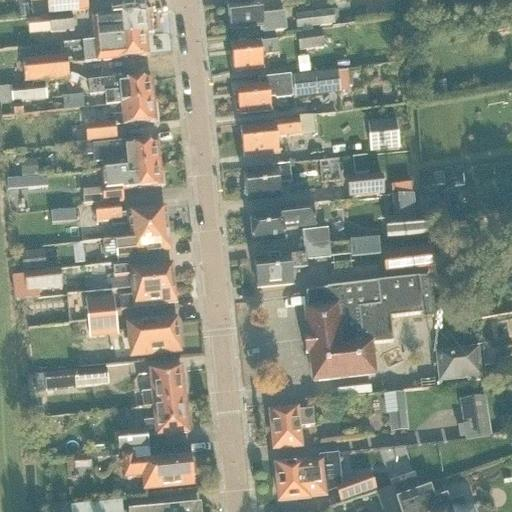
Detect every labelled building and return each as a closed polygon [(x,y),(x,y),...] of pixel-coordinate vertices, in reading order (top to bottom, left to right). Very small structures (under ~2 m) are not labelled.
[(45,0),(48,17),(88,13),(86,0),(45,0)] [(346,0),(347,8),(402,6),(401,0),(346,0)] [(284,15),(261,18),(260,2),(226,5),(230,35),(260,31),(261,37),(286,33),(284,15)] [(92,20),(94,41),(145,36),(143,14),(92,20)] [(319,14),(294,17),(296,32),(322,29),(322,28),(331,27),(330,15),(320,16),(319,14)] [(72,16),(49,19),(49,20),(50,35),(73,33),(72,16)] [(321,33),(296,36),(298,53),(323,50),(321,33)] [(148,57),(145,36),(94,41),(95,44),(81,45),(84,64),(104,62),(148,57)] [(260,58),(278,56),(276,43),(231,48),(234,75),(262,72),(260,58)] [(67,59),(22,63),(24,85),(69,81),(67,59)] [(315,76),(292,78),(295,100),(317,97),(330,96),(339,95),(337,74),(337,73),(327,74),(315,76)] [(258,89),(236,91),(237,103),(233,103),(234,113),(238,112),(238,117),(270,113),(268,101),(291,99),(289,77),(258,81),(258,89)] [(89,97),(103,96),(105,107),(152,102),(150,81),(120,84),(120,80),(88,83),(89,97)] [(11,107),(46,103),(44,85),(9,89),(11,107)] [(98,122),(59,126),(61,146),(106,142),(104,129),(154,124),(152,102),(105,107),(96,108),(98,122)] [(274,129),(240,133),(243,159),(277,155),(276,140),(300,137),(298,123),(274,125),(274,129)] [(370,155),(398,152),(396,123),(367,125),(370,155)] [(159,167),(157,146),(126,149),(126,144),(88,148),(87,145),(71,147),(72,159),(92,157),(93,165),(100,164),(101,173),(159,167)] [(369,157),(354,158),(356,175),(371,174),(369,157)] [(19,164),(20,180),(37,179),(36,163),(19,164)] [(123,191),(130,191),(161,188),(159,167),(101,173),(103,192),(101,192),(101,193),(103,207),(119,205),(124,205),(123,191)] [(247,201),(247,203),(280,200),(278,185),(291,184),(289,168),(271,170),(271,173),(244,177),(246,187),(242,191),(243,198),(247,201)] [(381,179),(346,182),(346,188),(348,200),(383,197),(381,179)] [(27,192),(47,190),(45,180),(26,182),(27,192)] [(101,193),(90,194),(81,194),(81,209),(91,208),(94,208),(103,207),(101,193)] [(103,207),(94,208),(95,223),(110,222),(111,229),(129,227),(130,238),(166,235),(166,234),(164,210),(128,214),(124,215),(120,215),(119,205),(103,207)] [(260,218),(249,219),(252,245),(284,242),(283,232),(314,229),(312,208),(271,212),(271,216),(260,217),(260,218)] [(393,221),(386,222),(387,240),(426,236),(426,235),(425,227),(425,225),(415,226),(414,219),(393,221)] [(328,245),(327,231),(301,234),(303,248),(328,245)] [(130,238),(130,239),(114,240),(116,260),(138,258),(138,259),(143,258),(142,254),(168,251),(166,235),(130,238)] [(291,287),(290,271),(305,269),(304,263),(330,260),(328,245),(303,248),(304,257),(254,263),(256,291),(291,287)] [(432,250),(383,256),(386,281),(435,275),(432,250)] [(43,254),(20,256),(21,273),(45,270),(43,254)] [(129,277),(129,283),(130,291),(172,286),(170,268),(152,270),(145,268),(128,269),(124,268),(112,269),(113,279),(129,277)] [(63,290),(60,271),(23,276),(25,295),(63,290)] [(304,313),(308,340),(303,341),(304,357),(309,356),(312,384),(374,377),(370,347),(392,345),(390,321),(421,317),(421,321),(432,319),(428,281),(419,281),(418,281),(326,291),(326,292),(308,294),(308,296),(304,296),(306,313),(304,313)] [(174,304),(172,286),(130,291),(131,299),(118,300),(119,314),(133,313),(132,311),(150,309),(156,306),(174,304)] [(113,301),(85,303),(86,322),(115,320),(114,316),(113,303),(113,301)] [(115,320),(86,322),(88,342),(117,339),(115,320)] [(178,352),(175,322),(128,327),(131,357),(178,352)] [(511,359),(511,355),(508,342),(488,347),(492,364),(511,359)] [(440,383),(466,380),(466,385),(479,383),(476,353),(437,356),(440,383)] [(149,373),(151,394),(141,395),(142,410),(152,409),(152,408),(184,405),(180,369),(149,373)] [(105,371),(74,374),(74,390),(107,387),(106,383),(105,371)] [(458,403),(460,412),(464,441),(464,442),(490,438),(490,437),(484,404),(484,399),(458,403)] [(144,432),(117,435),(118,454),(131,453),(150,451),(150,450),(149,451),(148,439),(187,435),(184,405),(152,408),(152,409),(154,423),(143,424),(144,432)] [(295,413),(270,416),(271,421),(266,425),(267,431),(272,434),(274,451),(299,448),(297,429),(313,427),(311,411),(295,413)] [(407,433),(404,413),(387,415),(389,435),(407,433)] [(104,454),(103,445),(91,446),(92,455),(104,454)] [(131,453),(132,457),(122,457),(124,479),(142,477),(144,492),(193,487),(190,459),(152,463),(150,451),(131,453)] [(338,456),(318,459),(318,464),(319,464),(320,464),(320,467),(322,480),(323,495),(334,492),(334,490),(341,488),(339,488),(336,458),(338,458),(338,456)] [(320,464),(319,464),(318,464),(275,469),(277,488),(273,491),(274,499),(279,501),(279,503),(307,500),(307,498),(322,497),(323,496),(323,495),(322,481),(322,480),(320,467),(320,464)] [(341,488),(334,490),(334,492),(340,506),(375,493),(369,478),(341,488)] [(429,488),(395,500),(398,511),(472,511),(470,511),(466,511),(462,500),(448,505),(445,497),(434,501),(429,488)] [(380,511),(398,511),(395,500),(392,491),(375,497),(380,511)] [(121,511),(121,503),(70,509),(69,511),(121,511)]
